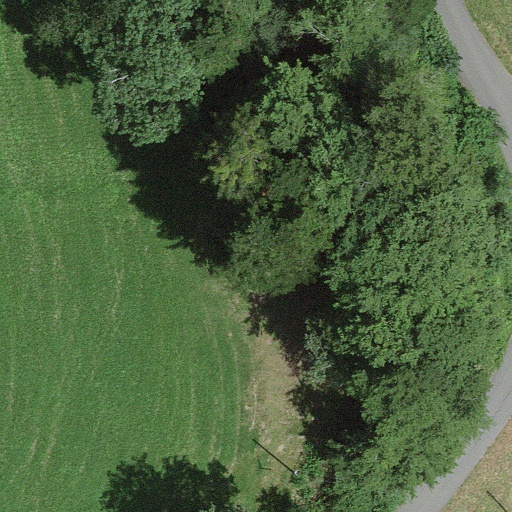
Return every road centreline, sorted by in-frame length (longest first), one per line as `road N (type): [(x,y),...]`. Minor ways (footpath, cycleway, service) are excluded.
road 1 (unclassified): [(418,511),(511,382)]
road 2 (unclassified): [(511,124),(443,0)]
